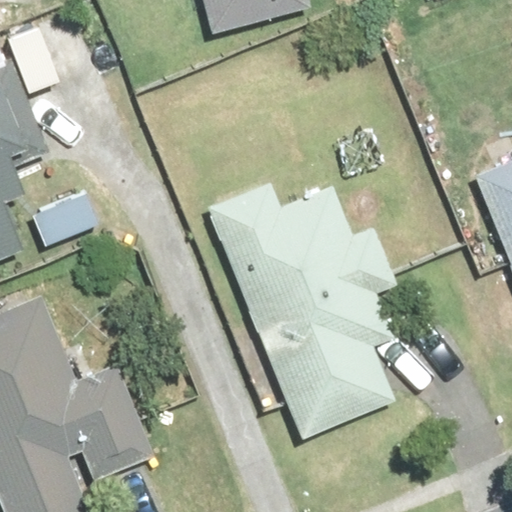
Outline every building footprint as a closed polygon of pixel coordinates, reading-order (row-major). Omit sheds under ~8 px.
[(205,0),(210,20),(289,0),(205,0)] [(9,48),(0,51),(0,249),(24,240),(1,180),(18,173),(10,152),(44,139),(9,48)] [(511,148),(471,166),(511,262),(511,148)] [(269,170),(204,196),(301,431),(395,393),(371,335),(394,326),(376,282),(398,273),(374,215),(352,224),(332,175),(280,196),(269,170)] [(37,292),(0,307),(0,491),(8,511),(94,511),(66,443),(77,438),(91,473),(157,446),(118,351),(70,371),(37,292)]
